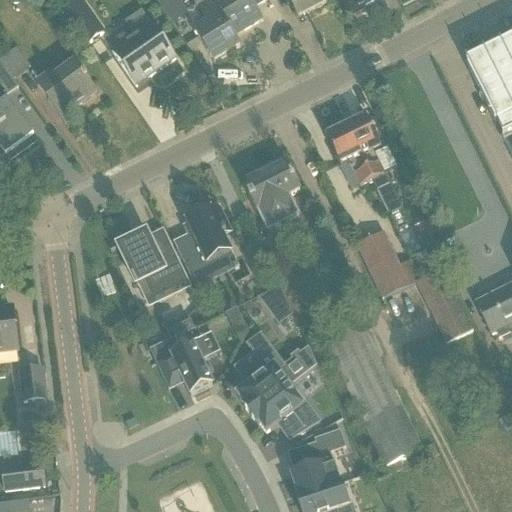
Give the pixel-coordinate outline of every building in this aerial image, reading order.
[(57,0),(57,1),(89,47),(106,35),(81,0),(57,0)] [(195,0),(194,5),(208,27),(194,35),(214,66),(239,50),(232,40),(261,21),(254,9),(268,0),(195,0)] [(326,5),(323,0),(288,0),(299,19),(326,5)] [(346,0),(355,16),(378,3),(376,0),(346,0)] [(150,25),(111,53),(120,66),(136,89),(137,88),(134,84),(146,76),(149,80),(175,61),(159,38),(150,25)] [(511,42),(467,65),(470,71),(468,71),(511,158),(511,42)] [(17,50),(0,61),(0,64),(12,82),(30,69),(17,50)] [(12,82),(0,64),(0,87),(5,94),(16,87),(12,82)] [(84,76),(82,77),(75,67),(56,81),(52,77),(37,88),(60,119),(67,114),(65,112),(70,108),(73,111),(95,95),(86,83),(88,82),(84,76)] [(0,148),(5,155),(33,135),(7,99),(6,98),(0,102),(0,148)] [(367,120),(346,130),(371,182),(372,182),(389,218),(402,211),(385,176),(373,151),(380,148),(378,144),(367,120)] [(346,130),(326,139),(338,163),(340,169),(347,165),(359,188),(371,182),(346,130)] [(267,234),(270,233),(300,218),(290,199),(300,194),(286,166),(247,186),(252,197),(248,199),(251,204),(252,204),(257,215),(258,215),(267,234)] [(193,239),(175,248),(196,291),(217,281),(210,266),(232,256),(223,239),(231,235),(219,211),(212,215),(211,213),(205,216),(203,212),(190,218),(192,222),(186,225),(193,239)] [(383,303),(416,286),(421,284),(410,263),(400,268),(384,235),(356,249),(383,303)] [(158,260),(148,240),(146,236),(143,238),(111,253),(111,255),(118,251),(132,280),(136,290),(138,289),(137,287),(145,284),(155,306),(157,305),(155,301),(172,292),(174,297),(176,296),(173,292),(186,285),(194,301),(195,300),(170,249),(169,249),(171,254),(158,260)] [(435,251),(416,260),(425,279),(444,270),(435,251)] [(445,272),(421,284),(416,286),(446,346),(475,332),(445,272)] [(511,289),(478,307),(493,338),(511,327),(511,289)] [(279,290),(261,299),(279,324),(291,315),(279,290)] [(0,354),(17,352),(12,312),(0,313),(0,354)] [(360,322),(360,321),(321,340),(321,341),(322,340),(385,472),(423,453),(359,322),(360,322)] [(190,324),(171,333),(171,334),(173,333),(176,339),(172,341),(172,342),(194,332),(193,331),(192,331),(189,325),(190,325),(190,324)] [(254,357),(236,371),(249,389),(238,398),(245,407),(243,409),(251,418),(292,387),(294,386),(284,372),(286,371),(261,338),(248,348),(254,357)] [(175,341),(149,353),(168,392),(184,385),(191,399),(212,389),(201,364),(207,362),(198,342),(180,351),(175,341)] [(43,373),(20,375),(24,405),(46,403),(43,373)] [(292,387),(251,418),(258,428),(259,427),(267,436),(278,428),(290,443),(320,424),(292,387)] [(297,501),(297,502),(341,487),(331,456),(346,451),(340,434),(314,442),(316,446),(301,451),(308,473),(291,478),(299,500),(297,501)] [(2,472),(5,494),(45,489),(42,467),(2,472)] [(354,511),(353,507),(349,508),(341,487),(297,502),(300,511),(354,511)]
